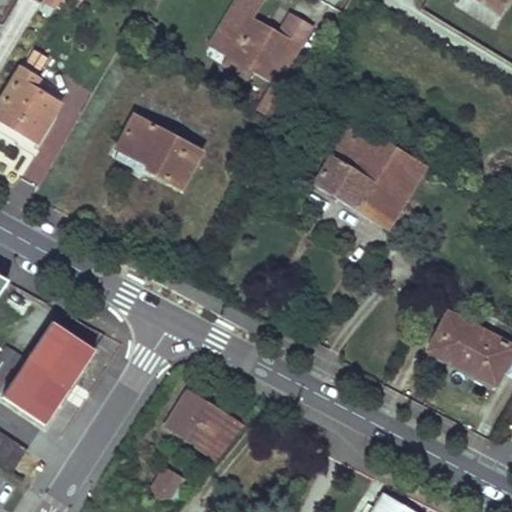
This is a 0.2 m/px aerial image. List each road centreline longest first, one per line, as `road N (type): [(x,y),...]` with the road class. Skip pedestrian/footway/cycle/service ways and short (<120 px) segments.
road 1 (tertiary): [(172,320),(511,494)]
road 2 (residential): [(54,505),(172,320)]
road 3 (tertiary): [(0,224),(172,320)]
